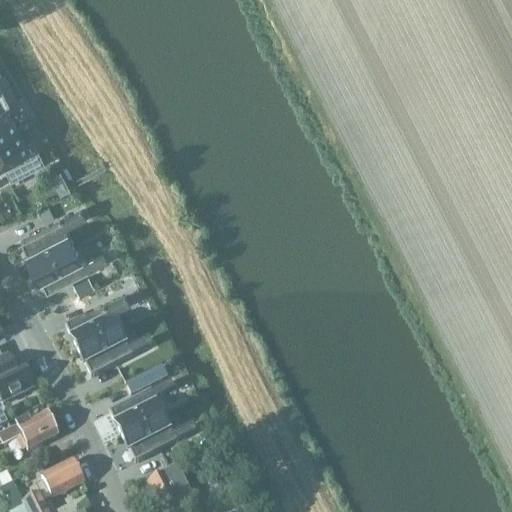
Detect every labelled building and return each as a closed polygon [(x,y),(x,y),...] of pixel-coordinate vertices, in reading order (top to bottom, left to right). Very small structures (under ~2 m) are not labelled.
[(0,137),(16,130),(6,109),(9,107),(0,89),(0,137)] [(16,130),(0,138),(0,165),(12,159),(20,175),(43,163),(34,146),(27,150),(16,130)] [(82,211),(20,242),(33,268),(75,246),(66,229),(86,219),(82,211)] [(84,264),(75,246),(33,268),(46,293),(88,272),(106,262),(108,261),(104,253),(84,264)] [(130,305),(126,297),(124,298),(64,328),(78,353),(119,332),(110,315),(130,305)] [(128,349),(119,332),(77,353),(91,379),(152,347),(148,339),(128,349)] [(0,359),(0,400),(2,406),(32,391),(21,367),(12,371),(6,359),(1,362),(0,359)] [(174,390),(170,382),(108,414),(121,439),(163,418),(154,400),(174,390)] [(27,453),(56,438),(45,416),(28,424),(28,422),(14,428),(0,435),(0,444),(2,449),(20,439),(27,453)] [(163,418),(121,439),(124,443),(134,465),(176,443),(196,433),(192,425),(172,435),(164,420),(163,418)] [(48,511),(45,505),(83,485),(71,463),(41,478),(44,484),(35,488),(40,496),(22,505),(25,511),(48,511)] [(156,511),(167,511),(190,501),(176,472),(145,488),(156,511)] [(217,511),(244,511),(225,472),(203,483),(217,511)]
